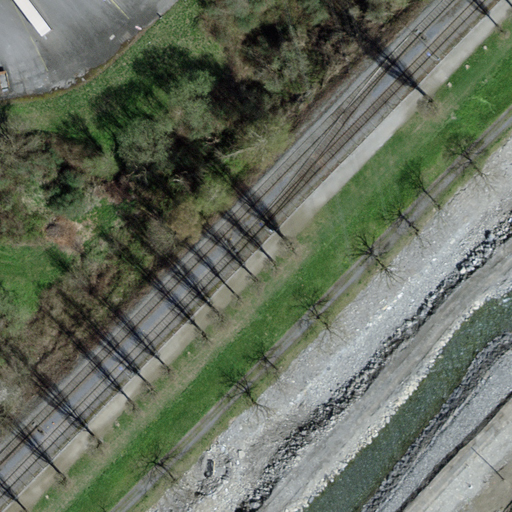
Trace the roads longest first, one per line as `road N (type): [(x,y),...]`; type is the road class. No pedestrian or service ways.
road 1 (track): [(118,511),(511,113)]
road 2 (track): [(511,285),(286,511)]
